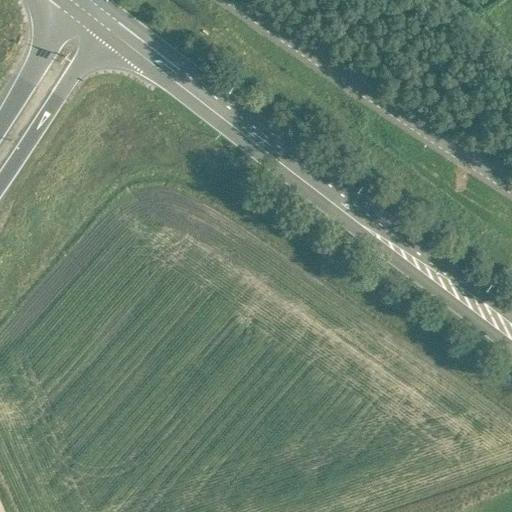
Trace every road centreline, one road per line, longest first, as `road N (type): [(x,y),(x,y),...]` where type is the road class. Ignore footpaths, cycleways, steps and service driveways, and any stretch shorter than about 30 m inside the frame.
road 1 (secondary): [(511,329),(104,19)]
road 2 (unclassified): [(511,185),(233,0)]
road 3 (motorway): [(0,187),(104,19)]
road 4 (motorway): [(79,0),(0,124)]
